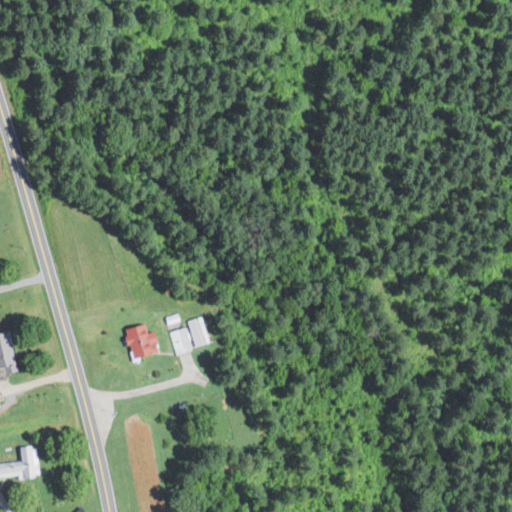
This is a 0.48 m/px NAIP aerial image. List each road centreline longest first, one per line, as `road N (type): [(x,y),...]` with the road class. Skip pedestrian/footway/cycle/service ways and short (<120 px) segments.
road 1 (tertiary): [(107,511),(78,353),(53,283)]
road 2 (tertiary): [(53,283),(0,102)]
